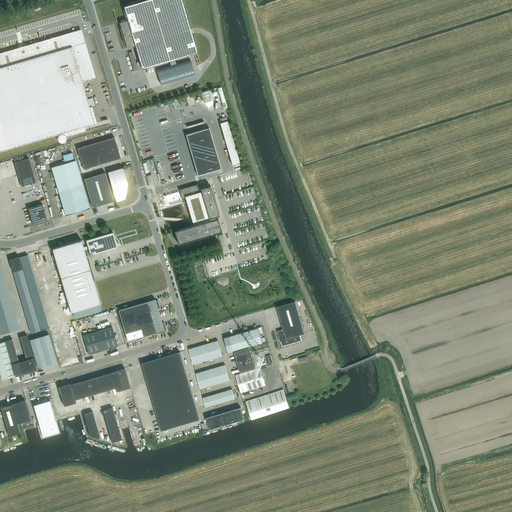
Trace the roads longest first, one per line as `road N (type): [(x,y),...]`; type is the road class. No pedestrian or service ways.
road 1 (track): [(248,0),(288,144),(335,258)]
road 2 (unclassified): [(147,205),(87,0)]
road 3 (unclassified): [(0,391),(186,336)]
road 4 (unclassified): [(0,243),(147,205)]
road 5 (unclassified): [(186,336),(147,205)]
road 6 (unclassified): [(186,336),(262,313),(278,366)]
